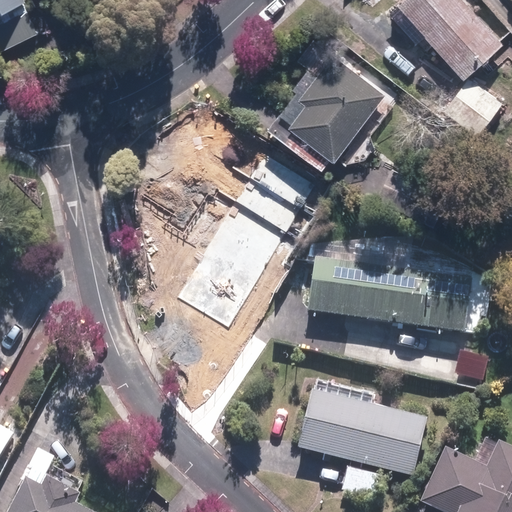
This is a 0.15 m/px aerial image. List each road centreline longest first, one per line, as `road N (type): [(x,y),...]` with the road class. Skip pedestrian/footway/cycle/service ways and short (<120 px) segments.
road 1 (residential): [(251,511),(154,418),(124,373),(101,315),(56,114)]
road 2 (residential): [(257,0),(172,67),(97,105),(56,114)]
